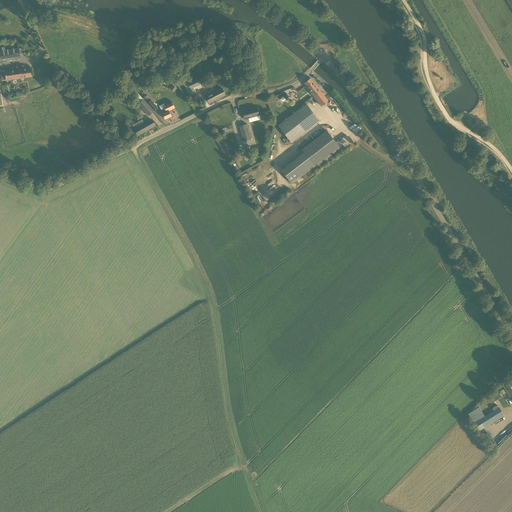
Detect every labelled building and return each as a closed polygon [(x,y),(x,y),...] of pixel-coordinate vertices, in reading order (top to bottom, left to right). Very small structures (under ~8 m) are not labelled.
[(0,62),(0,61),(20,58),(19,48),(0,50),(0,62)] [(5,71),(0,71),(2,81),(6,80),(31,76),(30,68),(22,69),(22,68),(5,71)] [(328,101),(311,78),(304,83),(321,106),(328,101)] [(191,89),(198,85),(195,80),(188,83),(191,89)] [(160,81),(148,88),(149,90),(161,83),(160,81)] [(225,95),(222,88),(205,96),(209,103),(225,95)] [(282,97),(280,99),(282,101),(284,101),(286,99),(286,100),(289,95),(286,92),(282,97)] [(154,111),(143,99),(139,94),(133,99),(149,116),(154,111)] [(146,96),(143,98),(154,111),(157,109),(146,96)] [(163,106),(164,108),(161,110),(163,113),(162,113),(165,119),(172,116),(169,111),(175,108),(172,102),(168,104),(167,102),(163,103),(165,105),(163,106)] [(291,142),(319,121),(306,104),(305,102),(303,104),(304,106),(278,125),(291,142)] [(242,111),(245,119),(259,115),(257,107),(242,111)] [(142,120),(132,125),(138,135),(155,126),(151,119),(144,123),(142,120)] [(247,124),(239,126),(240,130),(243,141),(251,139),(247,124)] [(327,130),(303,149),(306,153),(282,171),(291,184),(339,147),(340,147),(327,130)] [(504,416),(497,405),(492,408),(494,411),(474,423),(479,431),(504,416)] [(474,423),(484,416),(479,407),(472,411),(468,414),(474,423)] [(469,426),(473,424),(467,415),(464,417),(469,426)]
